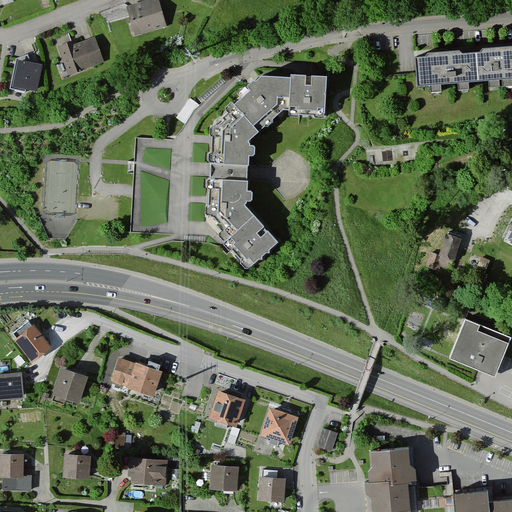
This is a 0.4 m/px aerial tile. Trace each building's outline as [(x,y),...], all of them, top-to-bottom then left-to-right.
[(165,29),(155,0),(154,0),(123,10),(133,40),(165,29)] [(104,65),(93,39),(78,45),(76,41),(57,50),(70,80),(104,65)] [(511,46),(482,48),(479,52),(462,53),(460,51),(428,53),(425,56),(414,57),(416,86),(430,85),(431,92),(441,92),(441,85),(458,83),(458,90),(469,89),(469,82),(488,81),(489,87),(500,87),(499,80),(502,80),(502,86),(511,85),(511,46)] [(26,91),(36,93),(40,68),(13,63),(9,91),(26,94),(26,91)] [(225,83),(221,79),(198,99),(202,104),(225,83)] [(220,242),(245,270),(276,243),(241,211),(243,145),(282,114),(320,116),(321,82),(284,81),(284,83),(255,82),(206,131),(202,214),(224,239),(220,242)] [(199,104),(190,99),(177,119),(185,124),(199,104)] [(175,140),(136,139),(134,175),(132,196),(130,232),(175,235),(180,141),(175,140)] [(511,219),(499,244),(511,250),(511,219)] [(462,242),(446,237),(440,257),(443,258),(455,262),(462,242)] [(443,258),(440,257),(431,254),(426,268),(438,272),(443,258)] [(445,362),(492,381),(509,340),(461,321),(445,362)] [(12,342),(31,363),(49,347),(30,326),(12,342)] [(108,379),(150,394),(159,372),(116,357),(108,379)] [(48,392),(77,401),(84,378),(56,369),(48,392)] [(0,400),(22,398),(20,375),(0,376),(0,400)] [(241,401),(214,392),(206,417),(232,426),(241,401)] [(293,418),(265,410),(257,436),(285,445),(293,418)] [(337,431),(324,427),(319,446),(331,450),(337,431)] [(365,491),(371,496),(373,511),(411,507),(408,479),(418,478),(416,461),(409,462),(408,445),(371,449),(372,464),(368,469),(369,480),(365,481),(365,491)] [(89,456),(61,454),(60,477),(88,478),(89,456)] [(21,456),(0,455),(0,477),(1,478),(1,489),(30,490),(31,475),(20,475),(21,456)] [(165,461),(128,458),(126,482),(164,484),(165,461)] [(234,467),(209,465),(208,488),(233,490),(234,467)] [(281,479),(258,477),(256,501),(279,503),(281,479)] [(511,511),(511,493),(491,496),(490,485),(453,489),(455,511),(511,511)]
